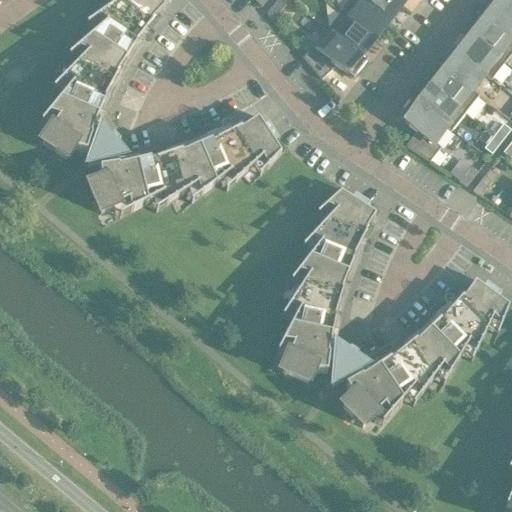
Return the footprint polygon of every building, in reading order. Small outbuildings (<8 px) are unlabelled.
[(100,0),(101,1),(102,0),(121,0),(86,26),(87,27),(97,20),(105,25),(62,64),(63,65),(78,51),(87,55),(53,92),(54,93),(62,83),(71,87),(35,133),(36,134),(49,117),(59,120),(42,146),(65,161),(72,150),(86,155),(92,137),(91,136),(92,131),(93,131),(103,106),(102,106),(104,101),(117,77),(116,77),(119,72),(134,49),(132,49),(135,44),(136,44),(152,23),(151,22),(154,18),(155,18),(165,8),(156,0),(100,0)] [(261,9),(267,0),(256,0),(255,2),(261,9)] [(266,15),(272,22),(285,6),(278,0),(266,15)] [(388,24),(356,0),(352,0),(341,15),(374,41),(388,24)] [(401,7),(391,0),(356,0),(388,24),(401,7)] [(511,0),(501,0),(498,4),(511,15),(511,0)] [(511,15),(498,4),(485,21),(511,42),(511,15)] [(327,32),(366,63),(367,61),(362,57),(374,41),(341,15),(327,32)] [(511,54),(511,42),(485,21),(471,38),(505,64),(511,54)] [(353,80),(366,63),(327,32),(327,33),(331,37),(319,52),(313,47),(303,59),(321,82),(336,68),(353,80)] [(458,55),(485,76),(498,60),(504,65),(505,64),(471,38),(458,55)] [(485,76),(458,55),(445,72),(478,98),(472,93),(485,76)] [(478,98),(445,72),(431,89),(465,115),(478,98)] [(465,115),(431,89),(419,105),(413,100),(412,102),(451,132),(465,115)] [(450,133),(451,132),(412,102),(398,119),(416,133),(405,148),(429,164),(440,149),(434,145),(446,130),(450,133)] [(89,190),(100,215),(116,209),(128,204),(129,213),(110,224),(111,225),(162,197),(165,207),(154,213),(155,214),(197,187),(200,196),(183,210),(184,211),(230,174),(234,184),(225,192),(226,193),(262,159),(267,167),(252,183),(253,184),(281,154),(280,153),(258,119),(245,127),(246,127),(241,130),(240,128),(216,141),(217,141),(212,144),(211,142),(186,153),(181,155),(181,153),(155,162),(150,163),(150,162),(123,168),(118,169),(118,168),(99,170),(101,184),(89,190)] [(493,138),(501,144),(510,131),(503,125),(493,138)] [(86,168),(125,161),(116,150),(119,147),(113,140),(110,142),(100,131),(86,168)] [(501,144),(493,138),(484,150),(491,156),(501,144)] [(511,157),(511,142),(503,154),(510,160),(511,157)] [(458,184),(465,189),(477,173),(470,168),(458,184)] [(484,178),(472,193),(479,199),(491,184),(484,178)] [(312,373),(326,375),(328,356),(327,356),(328,351),(334,324),(333,324),(334,319),(342,293),(341,293),(342,287),(343,287),(353,263),(351,262),(354,257),(366,233),(365,233),(367,228),(375,216),(341,194),(340,193),(325,207),(310,221),(311,222),(326,208),(336,212),(302,249),(303,250),(311,240),(320,244),(285,291),(286,291),(299,274),(308,277),(282,319),(283,320),(289,309),(299,312),(272,364),(273,364),(283,345),(292,346),(281,375),(307,385),(312,373)] [(344,388),(345,388),(351,400),(342,409),(362,429),(383,408),(388,417),(374,433),(375,434),(413,390),(419,398),(411,408),(412,409),(442,368),(448,376),(437,394),(438,394),(468,345),(475,351),(469,363),(470,363),(493,318),(500,325),(492,345),(493,345),(508,307),(507,307),(475,283),(466,295),(463,299),(461,298),(444,318),(440,322),(439,321),(420,340),(416,344),(415,342),(394,359),(394,360),(390,363),(389,361),(366,377),(367,377),(362,380),(361,378),(344,388)] [(331,388),(366,370),(354,362),(357,359),(349,353),(346,357),(334,348),(331,388)]
